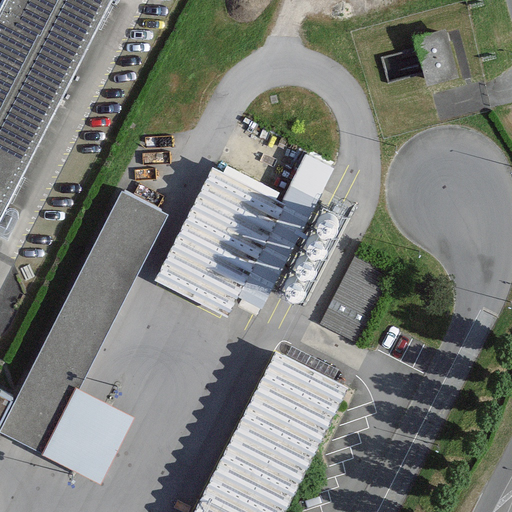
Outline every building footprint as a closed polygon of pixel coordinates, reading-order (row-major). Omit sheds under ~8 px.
[(1,0),(0,3),(0,209),(48,115),(106,0),(1,0)] [(445,27),(414,36),(427,83),(458,75),(445,27)] [(285,203),(218,169),(165,274),(234,309),(246,284),(268,295),(280,272),(256,260),(285,203)] [(165,212),(123,190),(0,429),(42,450),(165,212)] [(337,195),(329,195),(322,202),(322,210),(329,217),(338,217),(344,210),(344,201),(337,195)] [(325,220),(316,220),(310,227),(310,235),(316,242),(325,242),(331,235),(331,226),(325,220)] [(312,245),(303,245),(297,251),(297,260),(304,266),(312,266),(319,260),(318,250),(312,245)] [(397,274),(359,255),(322,328),(361,347),(373,322),(397,274)] [(300,269),(291,269),(285,276),(285,284),(291,291),(300,291),(306,284),(306,275),(300,269)] [(280,511),(345,384),(273,348),(190,511),(280,511)] [(0,413),(10,394),(0,388),(0,413)]
